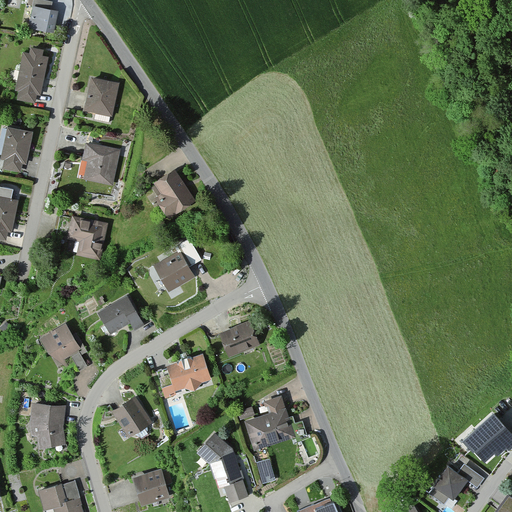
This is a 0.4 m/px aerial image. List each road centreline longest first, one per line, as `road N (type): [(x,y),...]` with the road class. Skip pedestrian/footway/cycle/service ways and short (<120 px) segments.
road 1 (residential): [(86,0),(209,180),(269,288)]
road 2 (residential): [(103,511),(86,436),(90,402),(110,375),(269,288)]
road 3 (residential): [(84,0),(27,271)]
road 4 (residential): [(269,288),(361,511)]
